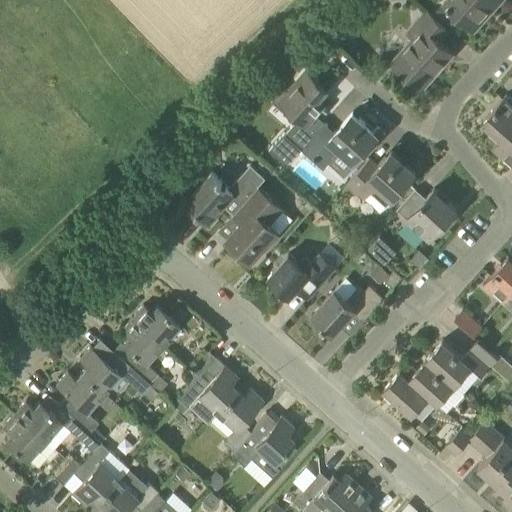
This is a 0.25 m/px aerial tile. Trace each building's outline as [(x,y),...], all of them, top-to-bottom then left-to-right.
[(473,29),(499,0),(446,0),(444,3),(458,16),(473,29)] [(441,1),(431,12),(448,28),(458,16),(444,3),(441,1)] [(421,87),(446,60),(443,57),(450,49),(438,38),(448,28),(431,12),(427,10),(406,33),(412,38),(391,61),(421,87)] [(302,150),(326,123),(316,114),(325,104),(319,98),(327,88),(306,70),(279,101),(299,118),(285,134),(284,133),(270,149),(287,164),(301,149),(302,150)] [(500,139),(511,125),(511,97),(507,93),(481,122),(500,139)] [(374,130),(353,112),(336,131),(326,123),(302,150),(323,168),(340,148),(352,159),(362,148),(367,153),(385,133),(378,126),(374,130)] [(511,125),(500,139),(492,148),(511,165),(511,125)] [(416,171),(392,150),(379,164),(370,156),(347,181),(365,197),(381,211),(416,171)] [(225,204),(233,212),(257,185),(265,176),(250,164),(229,187),(211,171),(193,191),(195,193),(186,202),(209,222),(225,204)] [(257,185),(233,212),(234,213),(233,214),(241,222),(227,237),(227,238),(251,259),(277,229),(269,222),(282,207),(258,186),(257,185)] [(457,208),(434,187),(426,197),(416,188),(397,208),(430,238),(457,208)] [(337,265),(321,251),(311,261),(305,255),(298,263),(288,254),(269,276),(290,295),(298,286),(309,297),(337,265)] [(503,301),(511,292),(511,290),(511,257),(509,255),(484,283),(503,301)] [(378,264),(369,274),(380,284),(389,273),(378,264)] [(385,279),(393,286),(403,275),(395,268),(390,273),(385,279)] [(384,296),(370,284),(364,291),(357,286),(346,299),(335,289),(311,314),(332,333),(353,311),(363,320),(384,296)] [(179,323),(156,304),(150,311),(143,304),(132,316),(162,343),(179,323)] [(473,333),(482,324),(464,307),(455,317),(473,333)] [(148,381),(156,372),(145,362),(162,343),(132,316),(121,329),(128,335),(122,342),(126,345),(117,354),(148,381)] [(426,359),(454,384),(471,365),(479,372),(481,374),(490,365),(471,347),(463,356),(443,339),(426,359)] [(471,347),(490,365),(499,356),(479,339),(471,347)] [(105,359),(90,345),(79,358),(86,365),(81,371),(103,391),(120,372),(140,390),(148,381),(117,354),(113,350),(105,359)] [(193,363),(189,367),(198,375),(216,357),(206,348),(193,363)] [(499,356),(490,365),(496,370),(504,361),(499,356)] [(224,364),(216,357),(198,375),(185,390),(173,405),(181,413),(189,405),(207,421),(216,411),(218,412),(238,390),(231,383),(237,376),(224,364)] [(454,384),(426,359),(417,368),(412,364),(405,373),(401,369),(400,370),(428,396),(436,403),(454,384)] [(411,414),(428,396),(400,370),(383,389),(411,414)] [(97,421),(86,411),(103,391),(81,371),(75,377),(68,371),(56,384),(67,393),(59,402),(72,414),(89,430),(97,421)] [(148,381),(140,390),(149,398),(157,390),(148,381)] [(263,398),(250,387),(243,395),(238,390),(218,412),(236,429),(224,442),(233,450),(231,452),(232,453),(267,413),(266,412),(250,430),(241,422),(263,398)] [(61,420),(41,402),(39,400),(33,407),(25,400),(14,412),(44,440),(61,420)] [(27,458),(28,458),(44,440),(14,412),(3,425),(11,431),(5,438),(27,458)] [(275,420),(267,413),(232,453),(244,464),(258,448),(273,462),(269,467),(275,471),(289,455),(284,451),(294,439),(287,433),(293,426),(281,414),(275,420)] [(93,449),(99,442),(101,440),(89,430),(72,414),(64,423),(93,449)] [(511,443),(485,419),(471,435),(468,438),(487,455),(478,465),(497,482),(511,465),(511,443)] [(422,420),(415,428),(423,434),(429,427),(422,420)] [(462,427),(446,445),(455,453),(468,438),(471,435),(462,427)] [(118,480),(129,468),(99,442),(93,449),(80,464),(74,471),(82,479),(72,492),(84,503),(91,495),(98,502),(118,480)] [(63,484),(74,471),(80,464),(70,456),(53,475),(63,484)] [(511,465),(497,482),(498,483),(494,487),(511,503),(511,465)] [(334,511),(359,484),(346,473),(339,480),(332,474),(325,483),(316,475),(293,500),(306,511),(334,511)] [(149,482),(137,496),(118,480),(98,502),(104,506),(98,511),(121,511),(132,501),(140,509),(137,511),(140,511),(157,494),(156,493),(158,490),(149,482)] [(367,511),(371,508),(364,502),(371,495),(359,484),(334,511),(367,511)] [(154,511),(164,501),(157,494),(140,511),(154,511)]
